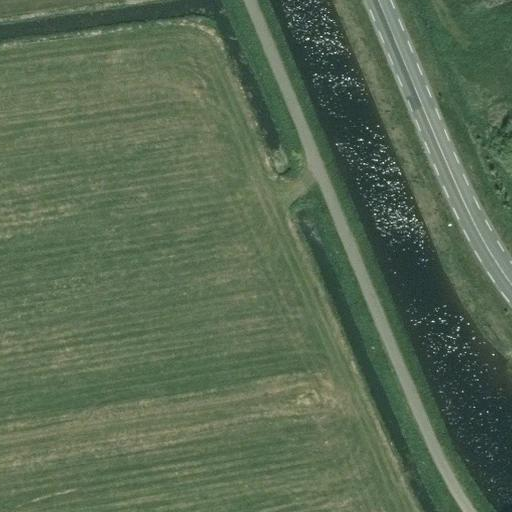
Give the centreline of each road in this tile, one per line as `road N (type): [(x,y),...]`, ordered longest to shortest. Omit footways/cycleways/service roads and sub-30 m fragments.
road 1 (unclassified): [(469,511),(402,376),(248,0)]
road 2 (primary): [(511,286),(467,210),(377,0)]
